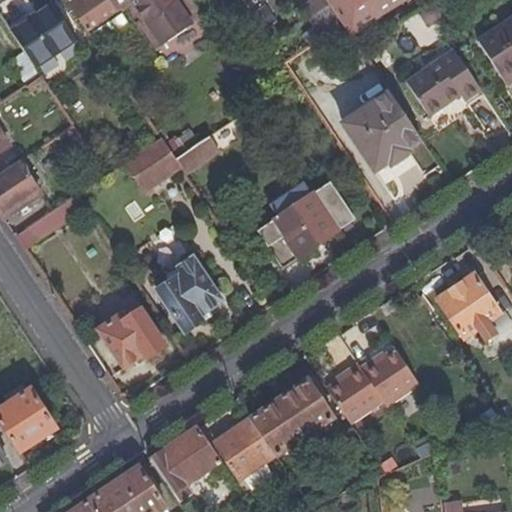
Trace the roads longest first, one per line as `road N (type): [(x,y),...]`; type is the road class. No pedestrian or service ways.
road 1 (tertiary): [(511,179),(120,440)]
road 2 (residential): [(120,440),(0,256)]
road 3 (tertiary): [(120,440),(18,511)]
